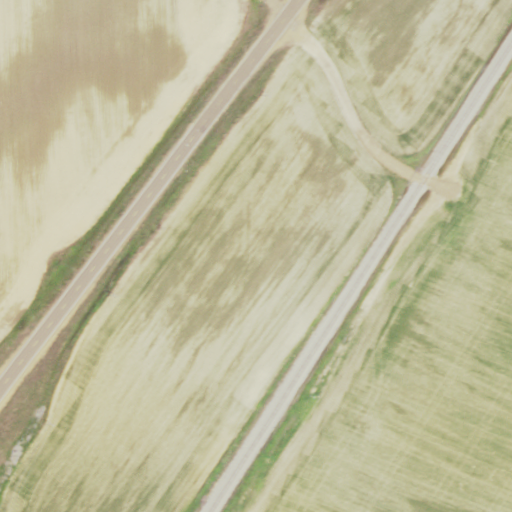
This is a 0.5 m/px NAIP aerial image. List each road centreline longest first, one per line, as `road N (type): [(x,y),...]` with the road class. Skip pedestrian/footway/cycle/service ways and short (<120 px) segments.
road 1 (primary): [(0,383),(292,0)]
road 2 (track): [(279,18),(318,57),(382,156),(451,190),(501,355)]
